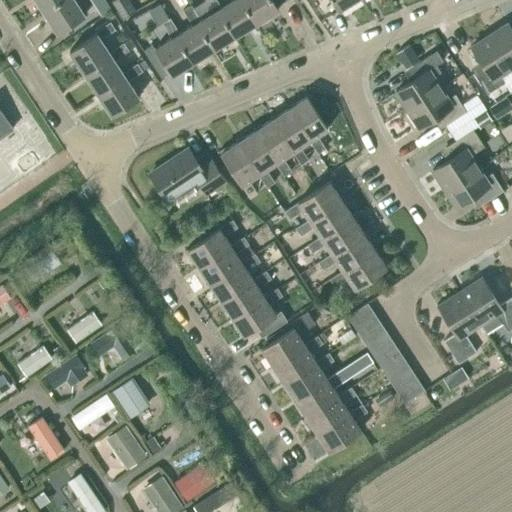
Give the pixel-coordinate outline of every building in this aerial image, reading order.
[(36,0),(43,10),(57,0),(36,0)] [(57,0),(43,10),(58,32),(85,14),(75,0),(57,0)] [(104,0),(97,0),(94,3),(101,15),(111,9),(104,0)] [(136,11),(128,0),(114,0),(112,2),(124,19),(136,11)] [(196,21),(213,49),(235,36),(218,8),(221,6),(217,0),(205,0),(193,8),(200,19),(196,21)] [(230,0),(221,6),(218,8),(235,36),(256,23),(241,0),(230,0)] [(241,0),(256,23),(257,22),(278,9),(274,1),(275,0),(241,0)] [(332,0),(338,9),(353,0),(332,0)] [(192,24),(179,32),(176,34),(193,61),(213,49),(196,21),(200,19),(193,8),(191,4),(183,9),(192,24)] [(100,38),(115,28),(121,25),(116,17),(110,21),(94,31),(95,33),(69,50),(84,72),(110,54),(108,51),(100,38)] [(179,32),(170,17),(162,22),(171,37),(154,47),(171,75),(193,61),(176,34),(179,32)] [(511,31),(506,23),(488,35),(509,68),(511,66),(511,31)] [(503,82),(498,75),(509,68),(488,35),(470,46),(482,66),(472,73),(486,93),(503,82)] [(84,72),(97,93),(124,75),(122,72),(114,59),(129,49),(124,41),(108,51),(110,54),(84,72)] [(406,109),(439,88),(432,77),(439,72),(435,65),(442,61),(435,51),(408,68),(414,78),(394,91),(406,109)] [(127,80),(142,70),(148,66),(144,60),(138,63),(137,62),(122,72),(124,75),(97,93),(111,114),(138,96),(127,80)] [(446,99),(439,88),(406,109),(418,128),(438,115),(450,134),(451,133),(474,118),(486,111),(480,101),(465,111),(454,94),(446,99)] [(326,128),(305,96),(288,107),(308,139),(308,140),(317,153),(324,148),(316,135),(326,128)] [(489,107),(496,119),(511,108),(511,104),(507,96),(489,107)] [(292,150),(291,151),(300,164),(307,159),(299,146),(308,140),(308,139),(288,107),(271,119),(292,150)] [(0,138),(14,129),(0,108),(0,138)] [(492,120),(486,111),(474,118),(478,125),(480,128),(492,120)] [(431,170),(443,188),(447,185),(476,166),(469,155),(483,146),(472,129),(478,125),(474,118),(451,133),(455,140),(444,147),(451,157),(431,170)] [(292,150),(271,119),(254,130),(275,161),(274,162),(283,175),(290,170),(282,157),(291,151),(292,150)] [(275,161),(254,130),(237,141),(258,172),(257,173),(266,187),(274,181),(265,169),(274,162),(275,161)] [(258,172),(237,141),(220,152),(234,175),(249,197),(256,193),(248,179),(257,173),(258,172)] [(200,165),(188,147),(150,173),(167,199),(196,179),(206,194),(226,181),(211,157),(200,165)] [(481,203),(502,190),(490,173),(483,177),(476,166),(447,185),(443,188),(454,206),(474,193),(481,203)] [(308,219),(340,198),(328,181),(284,210),(289,218),(302,209),(308,219)] [(340,198),(308,219),(295,227),(300,235),(313,226),(319,235),(320,236),(351,215),(340,198)] [(351,215),(320,236),(319,235),(306,244),(311,252),(324,243),(330,253),(331,253),(362,232),(351,215)] [(198,266),(230,245),(224,235),(237,226),(232,219),(187,248),(198,266)] [(342,269),(342,270),(373,249),(362,232),(331,253),(330,253),(318,261),(323,269),(336,260),(342,269)] [(210,283),(242,262),(241,261),(235,252),(248,243),(243,236),(230,245),(198,266),(210,283)] [(36,284),(65,264),(55,249),(26,270),(36,284)] [(342,269),(329,278),(320,284),(325,292),(334,286),(347,277),(354,287),(385,267),(373,249),(342,270),(342,269)] [(221,300),(253,279),(252,279),(246,269),(260,260),(254,253),(241,261),(242,262),(210,283),(221,300)] [(232,317),(264,296),(264,295),(258,286),(271,277),(266,270),(252,279),(253,279),(221,300),(232,317)] [(479,275),(457,290),(480,324),(481,323),(486,333),(501,323),(506,331),(511,327),(511,301),(509,297),(498,304),(479,275)] [(0,302),(13,294),(3,280),(0,282),(0,302)] [(287,319),(280,310),(275,313),(269,303),(282,294),(277,287),(264,295),(264,296),(232,317),(244,335),(250,330),(255,327),(262,336),(287,319)] [(475,351),(464,334),(480,324),(457,290),(435,304),(453,332),(442,340),(457,363),(475,351)] [(367,301),(347,314),(354,325),(374,311),(367,301)] [(103,320),(94,307),(65,327),(74,340),(103,320)] [(291,321),(294,325),(264,345),(261,347),(272,364),(304,343),(298,333),(314,323),(307,311),(291,321)] [(354,325),(360,334),(380,321),(374,311),(354,325)] [(294,325),(291,321),(261,341),(264,345),(294,325)] [(360,334),(366,344),(386,331),(380,321),(360,334)] [(114,354),(131,343),(120,327),(103,339),(114,354)] [(386,331),(366,344),(372,353),(392,340),(386,331)] [(284,381),(316,361),(315,360),(309,351),(322,342),(317,334),(304,343),(272,364),(284,381)] [(372,353),(379,363),(399,350),(392,340),(372,353)] [(54,354),(45,342),(14,363),(23,376),(54,354)] [(53,349),(60,359),(67,354),(60,344),(53,349)] [(385,373),(405,359),(399,350),(379,363),(385,373)] [(295,399),(327,378),(326,377),(320,367),(334,359),(328,351),(315,360),(316,361),(284,381),(295,399)] [(356,357),(362,365),(372,359),(366,351),(356,357)] [(92,375),(80,357),(45,380),(55,394),(68,385),(71,390),(92,375)] [(385,373),(391,382),(411,369),(405,359),(385,373)] [(459,367),(452,372),(458,382),(466,378),(459,367)] [(156,376),(160,383),(169,383),(173,376),(169,368),(160,368),(156,376)] [(326,377),(327,378),(295,399),(306,415),(338,395),(338,394),(332,385),(345,376),(340,368),(326,377)] [(391,382),(398,392),(418,379),(411,369),(391,382)] [(147,401),(129,375),(114,386),(132,412),(147,401)] [(424,389),(418,379),(398,392),(404,402),(424,389)] [(317,433),(349,412),(349,411),(342,402),(356,393),(351,385),(338,394),(338,395),(306,415),(317,433)] [(81,426),(116,404),(105,388),(71,410),(81,426)] [(379,406),(393,397),(389,390),(375,399),(379,406)] [(362,403),(349,411),(349,412),(317,433),(328,450),(360,429),(354,419),(367,410),(362,403)] [(43,413),(27,424),(50,459),(66,448),(43,413)] [(148,452),(128,421),(104,437),(124,468),(148,452)] [(144,441),(152,452),(161,446),(153,435),(144,441)] [(217,475),(208,461),(178,480),(187,494),(217,475)] [(0,467),(0,490),(10,483),(0,467)] [(82,470),(61,484),(79,511),(100,511),(107,508),(82,470)] [(167,511),(183,502),(163,471),(141,485),(158,511),(167,511)] [(196,497),(206,511),(230,511),(213,486),(196,497)] [(34,511),(26,501),(10,511),(34,511)]
